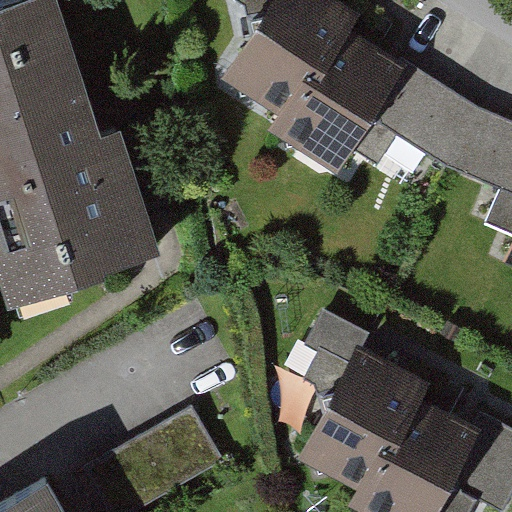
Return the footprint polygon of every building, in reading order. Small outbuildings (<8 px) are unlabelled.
[(348,22),(306,0),(267,0),(217,91),(278,124),(267,142),(336,179),(394,73),(337,42),(348,22)] [(41,4),(0,17),(0,268),(18,323),(160,276),(122,162),(96,170),(41,4)] [(511,233),(501,254),(511,259),(511,233)] [(425,389),(354,350),(295,458),(355,491),(345,509),(350,511),(431,511),(471,440),(414,409),(425,389)] [(69,468),(92,511),(125,511),(209,467),(178,409),(69,468)] [(50,511),(31,478),(0,495),(0,511),(50,511)]
